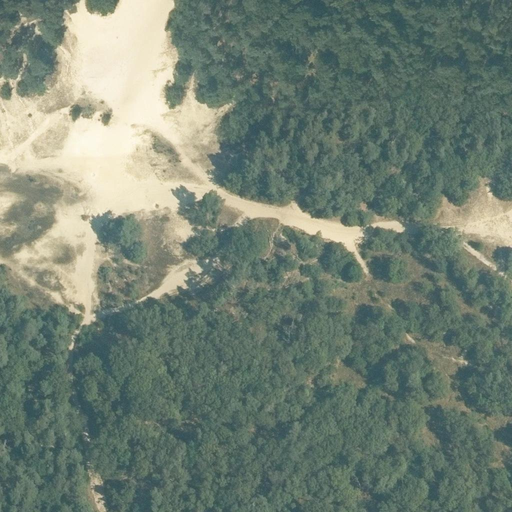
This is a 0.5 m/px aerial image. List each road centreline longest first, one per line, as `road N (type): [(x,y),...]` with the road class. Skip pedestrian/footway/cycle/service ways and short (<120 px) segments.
road 1 (track): [(297,215),(186,188),(65,213)]
road 2 (track): [(297,215),(324,231),(450,231),(511,283)]
road 3 (track): [(96,316),(74,333),(69,371),(104,511)]
